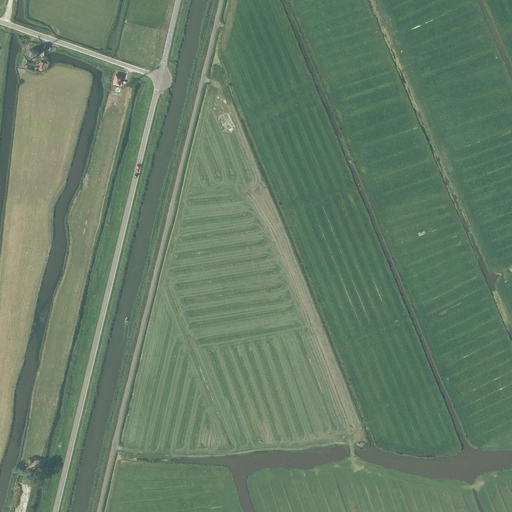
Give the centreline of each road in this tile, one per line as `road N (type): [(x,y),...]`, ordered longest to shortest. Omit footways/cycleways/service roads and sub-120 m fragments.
road 1 (unclassified): [(99,511),(222,0)]
road 2 (tertiary): [(55,511),(159,77)]
road 3 (track): [(349,439),(126,450),(122,471)]
road 4 (unclassified): [(159,77),(0,22)]
